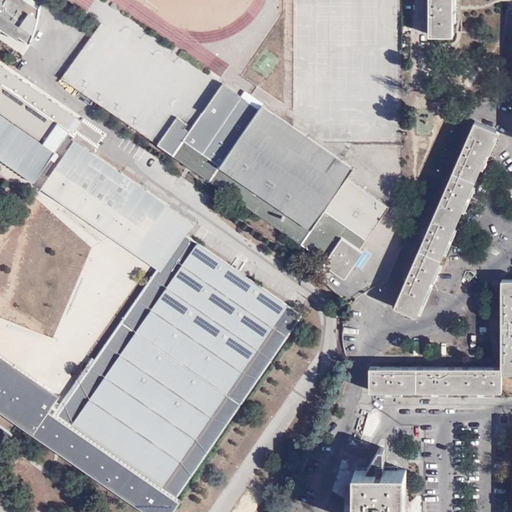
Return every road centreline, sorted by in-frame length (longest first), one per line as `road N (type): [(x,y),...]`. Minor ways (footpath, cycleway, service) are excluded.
road 1 (residential): [(511,122),(474,108),(381,316)]
road 2 (residential): [(381,316),(372,317),(353,409),(317,511)]
road 3 (residential): [(381,316),(417,327),(438,322),(511,261)]
road 4 (residential): [(511,403),(373,402)]
